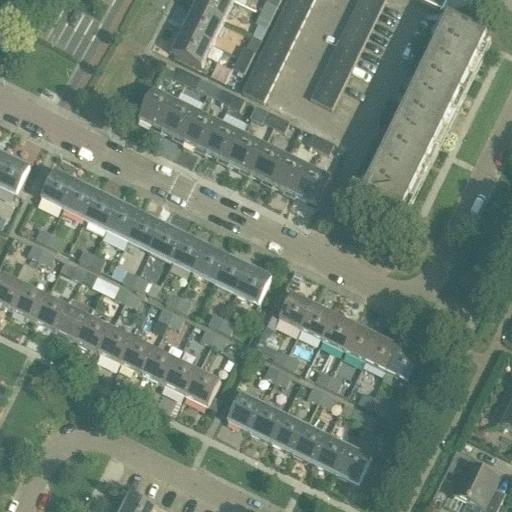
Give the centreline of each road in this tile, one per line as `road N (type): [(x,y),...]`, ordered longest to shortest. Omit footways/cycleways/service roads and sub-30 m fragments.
road 1 (residential): [(0,105),(414,313),(511,113)]
road 2 (residential): [(24,511),(55,450),(74,438),(95,439),(242,511)]
